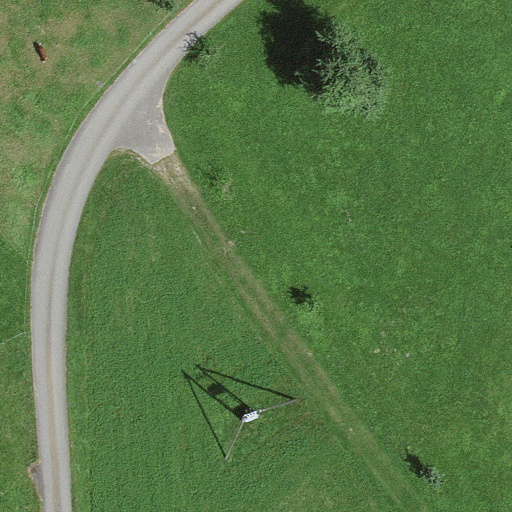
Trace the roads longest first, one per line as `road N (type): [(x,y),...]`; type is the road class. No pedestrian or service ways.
road 1 (track): [(57,511),(51,260),(68,193),(128,94),(221,0)]
road 2 (track): [(418,511),(219,243),(128,94)]
